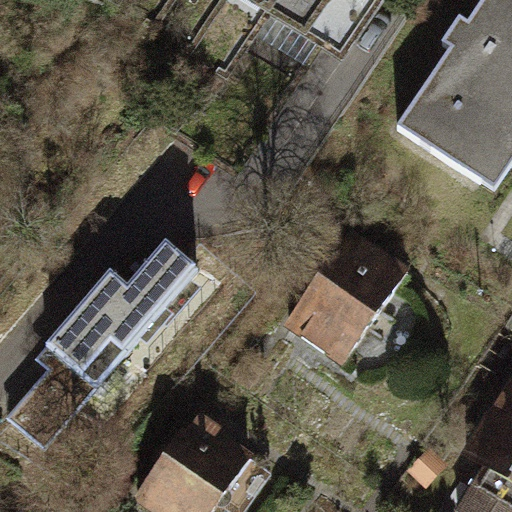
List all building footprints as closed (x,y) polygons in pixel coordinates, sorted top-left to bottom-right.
[(271,0),(292,12),(299,0),(271,0)] [(302,0),(294,14),(328,35),(349,0),(302,0)] [(353,0),(331,36),(365,57),(400,0),(353,0)] [(511,0),(499,0),(409,135),(502,197),(511,182),(511,0)] [(282,316),(364,369),(427,272),(346,219),(282,316)] [(127,356),(199,272),(170,247),(133,290),(114,274),(49,350),(88,383),(117,349),(127,356)] [(511,385),(471,466),(511,487),(511,385)] [(255,511),(290,459),(203,403),(142,497),(165,511),(255,511)]
